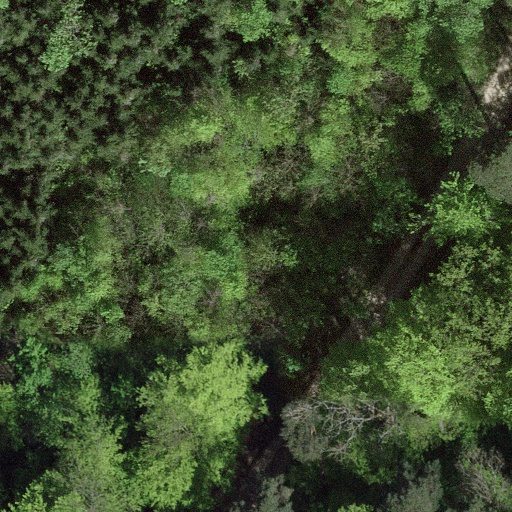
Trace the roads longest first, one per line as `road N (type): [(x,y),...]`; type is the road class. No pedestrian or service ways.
road 1 (track): [(237,511),(312,401),(511,51)]
road 2 (track): [(32,511),(131,457),(312,401)]
road 3 (track): [(391,263),(511,225)]
